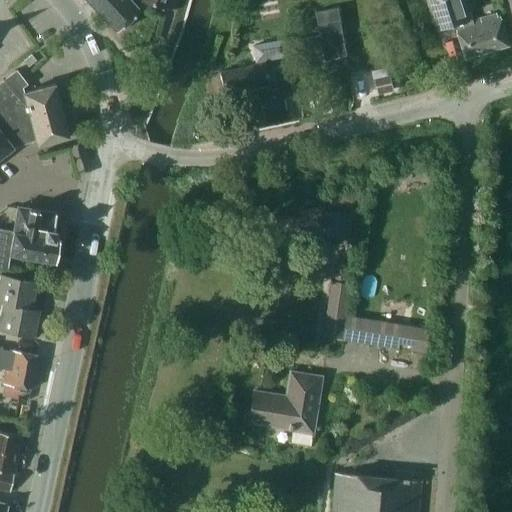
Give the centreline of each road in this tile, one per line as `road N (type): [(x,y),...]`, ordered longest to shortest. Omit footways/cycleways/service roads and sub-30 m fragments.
road 1 (residential): [(470,96),(441,511)]
road 2 (unknown): [(366,124),(329,511)]
road 3 (secondary): [(36,511),(96,197)]
road 4 (tertiary): [(173,158),(260,148),(470,96)]
road 5 (secondary): [(107,141),(93,51),(59,0)]
